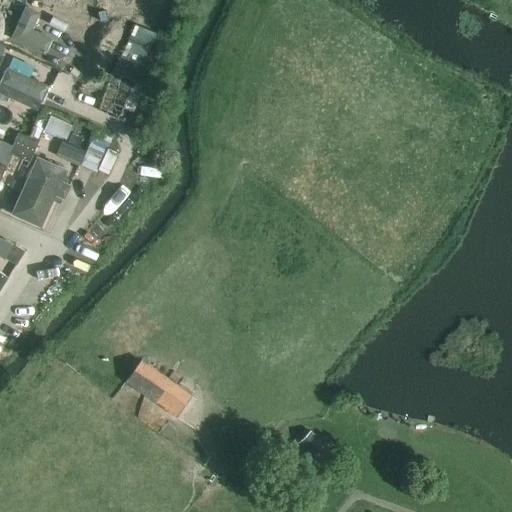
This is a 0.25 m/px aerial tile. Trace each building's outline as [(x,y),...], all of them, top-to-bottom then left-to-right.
[(6,66),(0,78),(0,83),(39,101),(46,85),(6,66)] [(78,124),(69,143),(88,152),(97,133),(78,124)] [(94,153),(132,170),(142,146),(104,129),(94,153)] [(0,137),(0,190),(20,147),(0,137)] [(37,155),(9,216),(39,230),(55,195),(64,199),(70,186),(61,182),(67,169),(37,155)] [(14,243),(5,258),(16,264),(25,250),(19,246),(14,243)] [(180,362),(196,372),(204,360),(188,350),(180,362)] [(176,417),(191,395),(140,360),(125,382),(176,417)] [(297,469),(323,443),(309,430),(298,441),(283,457),(297,469)]
